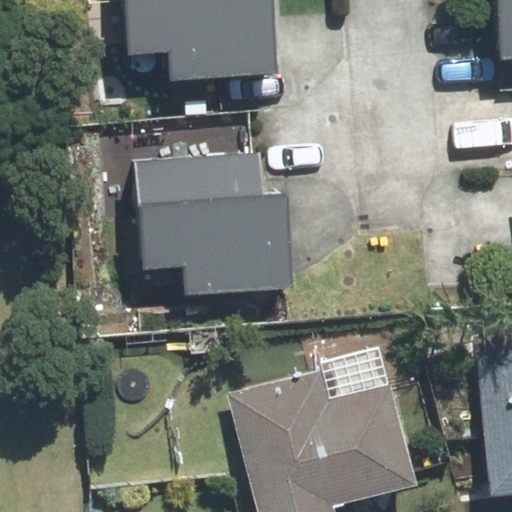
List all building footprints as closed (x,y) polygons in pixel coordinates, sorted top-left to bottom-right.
[(264,0),(103,0),(107,54),(149,51),(151,84),(184,82),(269,76),(264,0)] [(511,0),(478,0),(477,55),(511,55),(511,0)] [(165,301),(281,294),(275,186),(243,188),(241,151),(114,159),(121,274),(163,272),(165,301)] [(417,484),(382,353),(227,393),(258,511),(334,511),(333,506),(417,484)] [(511,354),(482,358),(495,492),(511,490),(511,354)]
